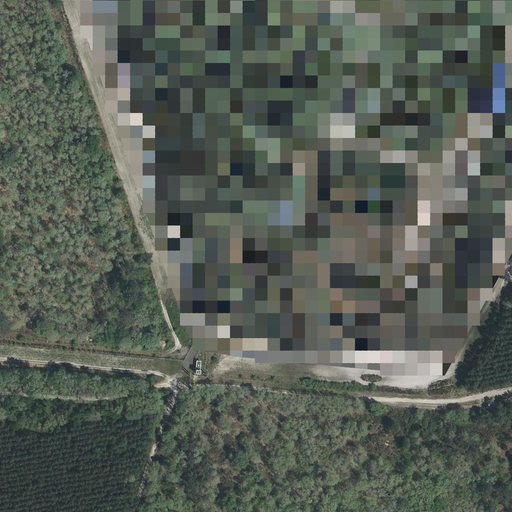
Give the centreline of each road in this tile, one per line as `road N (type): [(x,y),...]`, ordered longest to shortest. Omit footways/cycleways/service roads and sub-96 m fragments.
road 1 (track): [(452,400),(187,380)]
road 2 (track): [(187,380),(104,398),(0,394)]
road 3 (track): [(187,380),(0,356)]
road 4 (track): [(187,380),(139,511)]
